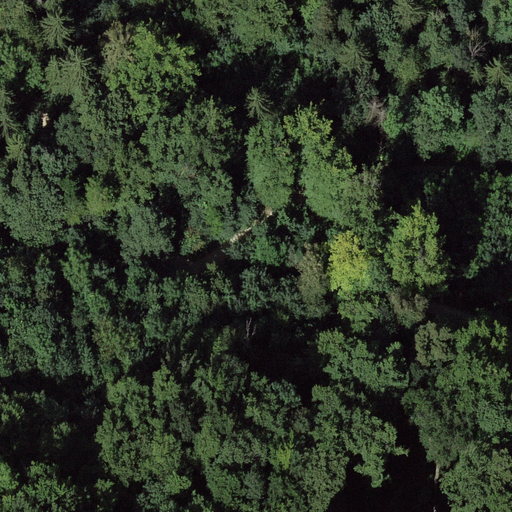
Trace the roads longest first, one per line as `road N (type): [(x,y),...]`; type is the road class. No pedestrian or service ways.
road 1 (track): [(511,338),(329,292),(194,271),(93,196),(0,58)]
road 2 (track): [(0,272),(194,271),(265,218),(358,173),(458,168),(511,176)]
